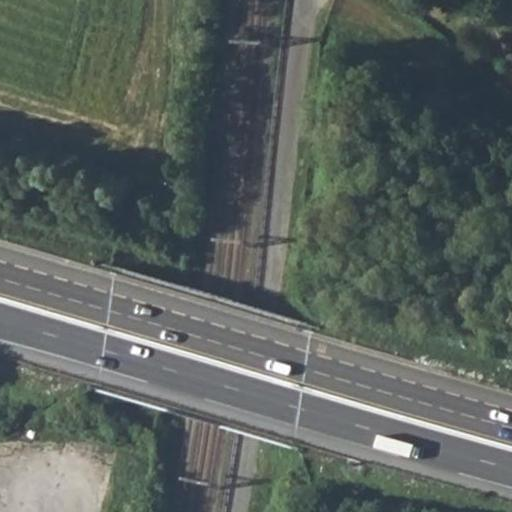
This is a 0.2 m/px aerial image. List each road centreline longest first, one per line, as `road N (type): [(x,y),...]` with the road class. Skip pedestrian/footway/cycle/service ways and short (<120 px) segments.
road 1 (motorway): [(511,423),(0,275)]
road 2 (motorway): [(0,319),(511,466)]
road 3 (unclassified): [(238,511),(313,0)]
road 4 (track): [(344,0),(511,127)]
